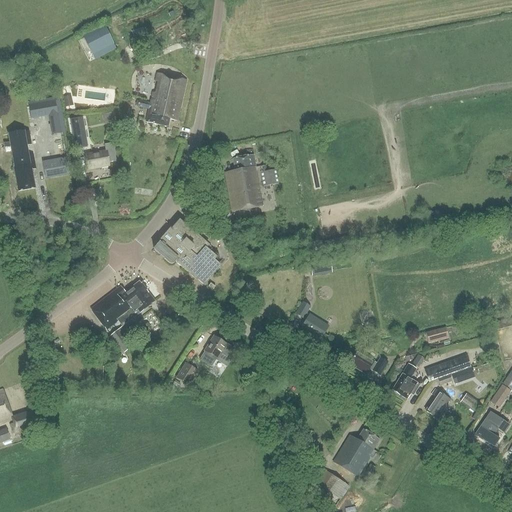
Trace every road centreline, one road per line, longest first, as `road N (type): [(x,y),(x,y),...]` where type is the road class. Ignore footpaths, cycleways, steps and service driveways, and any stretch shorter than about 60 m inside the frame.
road 1 (tertiary): [(511,491),(128,255)]
road 2 (tertiary): [(128,255),(189,162),(219,0)]
road 3 (unclassified): [(128,255),(0,352)]
road 4 (tertiary): [(0,217),(88,233),(128,255)]
